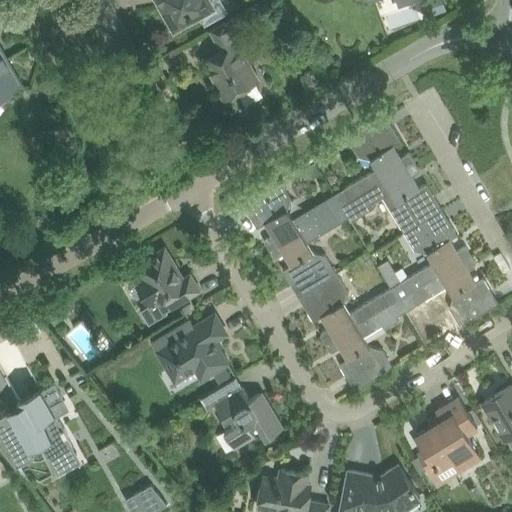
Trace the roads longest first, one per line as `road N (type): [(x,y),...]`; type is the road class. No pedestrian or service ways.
road 1 (residential): [(213,162),(193,198),(317,400),(330,409),(361,409),(511,319)]
road 2 (residential): [(213,162),(258,148),(427,49),(499,40)]
road 3 (track): [(0,298),(170,202),(193,198)]
road 4 (residential): [(97,0),(175,137),(213,162)]
road 5 (residential): [(511,265),(415,109)]
